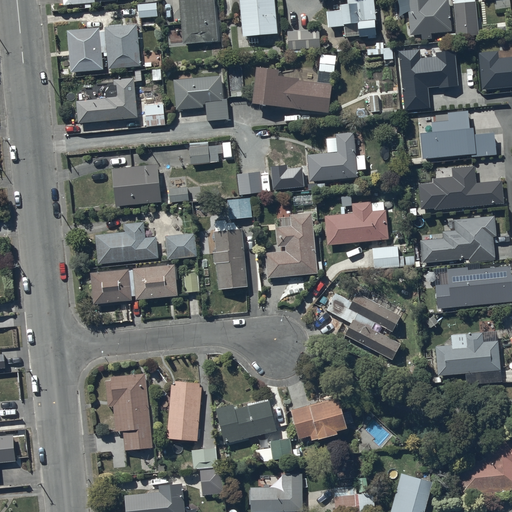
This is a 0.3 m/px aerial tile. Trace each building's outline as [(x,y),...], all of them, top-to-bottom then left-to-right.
[(62,0),(63,5),(84,4),(84,10),(91,9),(90,3),(117,2),(116,0),(62,0)] [(218,39),(214,0),(179,0),(183,42),(218,39)] [(274,0),(239,0),(243,34),(278,30),(274,0)] [(377,36),(373,0),(347,0),(348,1),(341,1),(342,7),(327,9),(328,25),(344,24),(345,35),(359,34),(368,34),(368,37),(377,36)] [(399,17),(410,16),(411,33),(422,32),(422,37),(431,36),(431,31),(452,29),(449,0),(406,0),(407,10),(398,11),(399,17)] [(475,0),(466,0),(454,1),(457,35),(479,33),(475,0)] [(156,1),(137,3),(139,17),(158,15),(156,1)] [(141,66),(137,25),(104,28),(105,31),(101,32),(100,28),(67,31),(71,73),(99,70),(99,76),(104,76),(102,54),(104,54),(104,57),(107,57),(108,70),(141,66)] [(319,28),(287,30),(289,48),(290,52),(300,51),(300,47),(320,46),(319,28)] [(383,40),(376,41),(376,47),(368,48),(368,53),(383,52),(384,58),(393,57),(392,46),(384,47),(383,40)] [(442,44),(399,49),(405,109),(429,106),(427,85),(439,84),(439,87),(458,85),(454,48),(443,49),(442,44)] [(511,57),(498,58),(498,52),(479,54),(483,90),(511,87),(511,57)] [(279,69),(257,67),(252,102),(328,112),(335,57),(321,56),(317,83),(300,81),(300,79),(278,76),(279,69)] [(179,80),(174,80),(177,110),(204,108),(204,105),(206,105),(208,121),(229,119),(227,100),(224,100),(222,76),(192,79),(192,77),(179,78),(179,80)] [(76,101),(78,123),(137,118),(134,78),(114,80),(114,85),(94,86),(95,90),(86,91),(81,95),(78,95),(79,101),(76,101)] [(377,93),(369,94),(371,111),(379,110),(377,93)] [(146,125),(165,123),(163,102),(144,103),(146,125)] [(421,130),(423,156),(471,152),(471,155),(494,153),(495,155),(504,154),(502,134),(495,135),(494,130),(474,131),(473,124),(470,124),(468,109),(448,110),(449,118),(431,119),(432,129),(421,130)] [(308,165),(310,182),(358,179),(357,171),(365,170),(364,158),(356,158),(354,134),(335,135),(337,154),(306,156),(306,165),(308,165)] [(189,145),(191,163),(220,160),(219,152),(223,151),(222,143),(208,145),(208,143),(189,145)] [(170,157),(170,165),(186,165),(185,157),(170,157)] [(112,166),(115,204),(161,200),(158,162),(112,166)] [(435,206),(435,208),(504,201),(502,178),(476,181),(475,164),(452,166),(452,167),(435,169),(435,177),(432,177),(432,182),(419,183),(422,207),(435,206)] [(265,169),(237,172),(240,193),(285,188),(284,177),(267,179),(265,169)] [(169,187),(170,200),(188,199),(188,185),(169,187)] [(250,196),(227,197),(229,217),(251,215),(250,196)] [(265,260),(267,278),(317,274),(312,212),(316,212),(316,205),(313,205),(312,196),(293,197),(294,206),(296,206),(296,214),(290,215),(290,217),(279,218),(280,227),(276,227),(277,247),(285,246),(286,251),(262,253),(262,261),(265,260)] [(354,215),(326,218),(329,246),(389,240),(387,212),(385,212),(384,204),(372,205),(372,203),(353,205),(354,215)] [(494,214),(453,218),(454,229),(443,230),(444,236),(421,238),(423,261),(468,256),(469,258),(464,258),(464,262),(469,261),(469,260),(495,257),(493,235),(496,234),(494,214)] [(248,284),(242,226),(235,227),(235,220),(226,221),(226,218),(215,219),(215,229),(214,229),(216,249),(213,250),(214,261),(216,261),(219,287),(248,284)] [(126,233),(96,236),(98,264),(158,259),(156,237),(155,237),(154,231),(145,232),(144,223),(125,225),(126,233)] [(194,232),(165,234),(165,240),(161,240),(162,247),(160,247),(160,254),(167,253),(167,257),(196,255),(194,232)] [(397,245),(373,247),(374,266),(399,264),(398,259),(400,259),(399,251),(397,251),(397,245)] [(129,269),(90,273),(93,305),(132,301),(131,297),(135,297),(135,300),(177,296),(176,280),(177,280),(176,268),(175,268),(174,265),(133,269),(133,272),(129,272),(129,269)] [(436,287),(438,310),(511,303),(511,275),(511,267),(468,271),(468,269),(448,271),(449,286),(436,287)] [(196,271),(184,272),(185,290),(198,289),(196,271)] [(351,320),(345,333),(393,358),(401,342),(390,336),(406,306),(366,285),(362,292),(356,289),(351,298),(336,290),(327,308),(351,320)] [(452,346),(436,348),(438,378),(501,372),(499,342),(484,343),(483,334),(452,337),(452,346)] [(145,371),(111,374),(111,378),(105,379),(107,405),(113,404),(115,430),(123,430),(124,448),(152,445),(145,371)] [(202,380),(174,378),(174,383),(170,382),(167,436),(197,438),(198,435),(200,435),(200,427),(199,427),(202,380)] [(339,394),(291,408),(299,437),(311,433),(312,437),(338,430),(337,427),(347,424),(347,422),(354,420),(350,408),(344,410),(339,394)] [(233,401),(215,406),(225,442),(277,428),(269,396),(248,402),(248,403),(235,406),(233,401)] [(0,460),(16,459),(14,433),(0,433),(0,460)] [(271,446),(257,448),(258,461),(300,455),(299,447),(291,448),(290,437),(270,440),(271,446)] [(457,464),(460,493),(511,488),(511,437),(485,440),(487,459),(477,459),(477,462),(457,464)] [(216,446),(192,447),(193,467),(200,467),(201,493),(224,492),(223,466),(217,467),(216,446)] [(250,485),(251,510),(303,509),(303,471),(282,472),(282,485),(250,485)] [(401,474),(390,511),(424,511),(433,483),(401,474)] [(150,492),(126,494),(127,511),(197,511),(197,510),(185,511),(184,491),(186,491),(186,485),(181,485),(181,481),(159,482),(160,490),(150,491),(150,492)] [(359,491),(359,511),(374,511),(374,491),(359,491)] [(335,493),(335,511),(357,511),(357,492),(335,493)]
